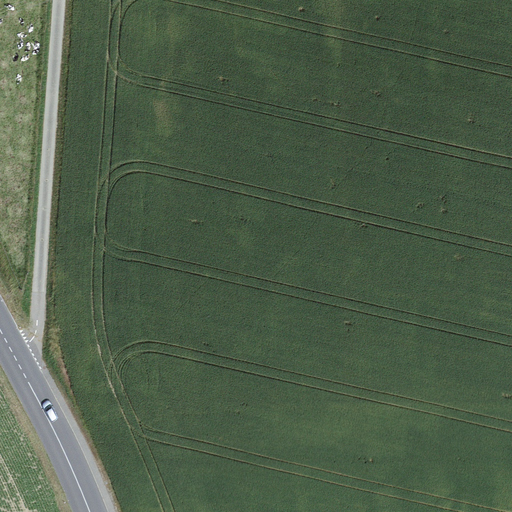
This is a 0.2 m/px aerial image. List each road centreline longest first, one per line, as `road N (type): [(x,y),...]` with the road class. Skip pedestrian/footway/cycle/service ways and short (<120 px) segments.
road 1 (track): [(32,389),(64,0)]
road 2 (tertiary): [(91,511),(0,328)]
